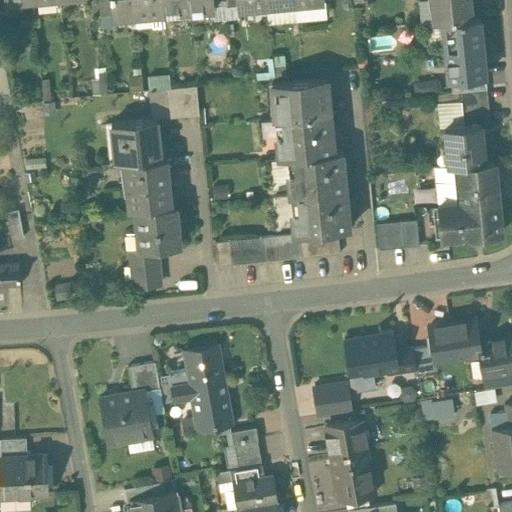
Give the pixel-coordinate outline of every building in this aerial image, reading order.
[(111,0),(98,0),(100,14),(112,13),(111,0)] [(133,0),(111,0),(112,13),(113,15),(115,15),(114,12),(133,10),(134,13),(135,13),(135,7),(133,0)] [(161,0),(133,0),(135,7),(161,5),(161,10),(161,11),(163,11),(161,0)] [(190,0),(161,0),(163,11),(164,10),(164,7),(180,6),(180,2),(189,1),(189,8),(191,8),(190,0)] [(236,0),(224,0),(225,4),(226,16),(238,15),(237,6),(236,0)] [(324,0),(301,0),(295,1),(297,17),(326,14),(324,0)] [(432,0),(418,0),(421,20),(435,19),(432,0)] [(469,0),(432,0),(435,19),(435,20),(443,20),(471,17),(469,0)] [(295,1),(267,3),(268,19),(297,17),(295,1)] [(225,4),(213,5),(213,6),(214,18),(226,16),(225,4)] [(266,4),(237,6),(238,15),(239,22),(268,19),(266,4)] [(161,5),(135,7),(135,13),(136,24),(152,23),(151,11),(161,10),(161,5)] [(471,17),(443,20),(447,57),(483,54),(483,52),(482,52),(481,44),(482,44),(482,42),(481,42),(479,16),(471,17)] [(485,74),(459,76),(460,90),(486,88),(485,74)] [(326,78),(272,83),(272,85),(275,84),(276,96),(273,97),(273,98),(276,98),(278,116),(274,116),(275,118),(329,112),(326,78)] [(196,84),(165,87),(168,117),(199,114),(196,84)] [(486,88),(460,90),(462,104),(488,102),(486,88)] [(488,107),(463,110),(464,124),(481,122),(481,123),(490,122),(488,107)] [(329,112),(275,118),(275,119),(283,119),(284,132),(279,133),(281,154),(278,155),(278,156),(286,155),(333,150),(329,112)] [(156,117),(111,121),(112,123),(115,123),(116,136),(115,137),(117,159),(116,159),(116,161),(125,160),(160,157),(156,117)] [(111,121),(105,122),(109,162),(116,161),(116,159),(117,159),(115,137),(116,136),(115,123),(112,123),(111,121)] [(464,124),(445,126),(449,164),(484,160),(481,123),(481,122),(464,124)] [(333,150),(286,155),(286,157),(294,156),(296,170),(290,170),(293,192),(290,192),(290,194),(345,188),(341,149),(333,150)] [(160,157),(125,160),(130,208),(136,207),(170,204),(166,168),(167,168),(166,156),(160,157)] [(494,159),(493,159),(484,160),(449,164),(434,165),(438,202),(441,236),(465,233),(465,235),(501,231),(494,159)] [(290,194),(290,193),(290,195),(298,194),(300,208),(294,208),(297,230),(294,230),(294,232),(300,232),(312,231),(324,229),(337,228),(349,227),(345,188),(290,194)] [(170,204),(136,207),(140,246),(140,248),(156,246),(178,244),(174,204),(170,204)] [(18,208),(6,210),(12,238),(23,236),(18,208)] [(416,218),(376,222),(379,248),(419,244),(416,218)] [(337,228),(324,229),(327,253),(339,252),(337,228)] [(324,229),(312,231),(315,255),(327,253),(324,229)] [(312,231),(300,232),(303,256),(315,255),(312,231)] [(294,232),(289,233),(291,257),(303,256),(300,232),(294,232)] [(289,233),(277,234),(279,258),(291,257),(289,233)] [(277,234),(264,236),(267,259),(279,258),(277,234)] [(264,236),(252,237),(254,261),(267,259),(264,236)] [(252,237),(240,238),(242,262),(254,261),(252,237)] [(240,238),(228,239),(230,263),(242,262),(240,238)] [(228,239),(215,240),(218,264),(230,263),(228,239)] [(156,246),(140,248),(140,246),(130,247),(132,272),(158,269),(156,246)] [(18,262),(0,262),(0,284),(20,283),(18,262)] [(158,269),(132,272),(134,285),(160,282),(158,269)] [(474,316),(429,324),(435,360),(480,353),(478,338),(474,316)] [(381,332),(345,338),(345,337),(343,337),(350,376),(351,376),(351,374),(387,368),(388,371),(416,367),(413,346),(396,349),(393,329),(381,331),(381,332)] [(511,332),(478,338),(480,353),(484,376),(503,372),(511,371),(511,332)] [(218,341),(183,347),(188,380),(189,381),(206,378),(224,375),(218,341)] [(154,359),(128,364),(132,389),(145,387),(145,388),(159,386),(154,359)] [(511,371),(503,372),(505,384),(511,382),(511,371)] [(503,372),(484,376),(486,387),(505,384),(503,372)] [(224,375),(206,378),(189,381),(191,397),(196,427),(232,420),(224,375)] [(188,380),(171,383),(174,400),(191,397),(189,381),(188,380)] [(338,381),(316,385),(315,383),(314,383),(319,413),(350,408),(347,392),(340,393),(338,381)] [(132,389),(99,395),(107,441),(153,433),(145,388),(145,387),(132,389)] [(426,415),(459,414),(458,396),(426,397),(426,415)] [(511,400),(505,402),(506,409),(508,425),(493,427),(498,468),(511,466),(511,400)] [(506,409),(490,411),(492,427),(493,427),(508,425),(506,409)] [(348,434),(327,438),(330,453),(344,450),(344,449),(366,445),(362,418),(346,421),(348,434)] [(346,421),(325,425),(327,438),(348,434),(346,421)] [(255,425),(230,429),(233,442),(257,438),(258,438),(255,425)] [(26,435),(0,435),(0,440),(1,454),(26,453),(26,435)] [(257,438),(233,442),(235,453),(259,449),(257,438)] [(344,450),(330,453),(338,497),(375,491),(366,445),(344,449),(344,450)] [(259,449),(235,453),(237,465),(261,461),(259,449)] [(1,454),(0,454),(0,492),(1,492),(1,490),(29,489),(29,491),(48,490),(46,452),(1,454)] [(237,465),(229,467),(232,478),(263,472),(261,461),(237,465)] [(229,467),(215,469),(222,503),(236,501),(232,478),(229,467)] [(263,472),(232,478),(236,501),(237,506),(278,498),(273,470),(263,472)] [(162,479),(124,486),(126,499),(130,499),(130,497),(164,491),(162,479)] [(164,491),(130,497),(130,499),(132,511),(175,511),(175,509),(177,508),(173,489),(164,491)] [(280,511),(278,498),(237,506),(237,511),(280,511)] [(397,511),(395,500),(369,504),(370,511),(397,511)] [(511,511),(511,501),(500,503),(501,511),(511,511)]
